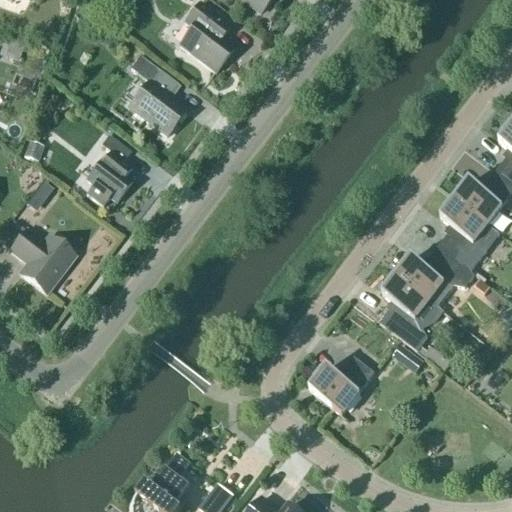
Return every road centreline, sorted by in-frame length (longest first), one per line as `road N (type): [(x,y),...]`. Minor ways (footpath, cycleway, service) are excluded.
road 1 (residential): [(511,62),(273,375),(270,404),(282,427),(378,498),(410,511)]
road 2 (unclassified): [(56,387),(71,381),(117,323),(359,0)]
